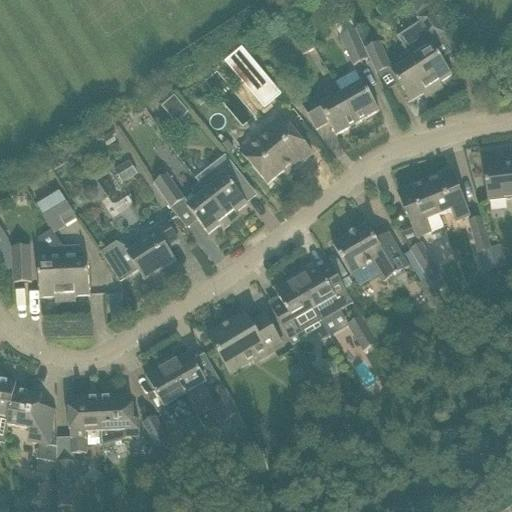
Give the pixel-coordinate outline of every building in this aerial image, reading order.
[(403,48),(411,60),(412,60),(434,94),(442,89),(439,84),(452,76),(430,43),(444,34),(423,1),(412,8),(418,19),(417,20),(426,34),(403,48)] [(352,68),(369,60),(365,50),(364,50),(355,30),(339,38),(352,68)] [(296,47),(302,57),(314,50),(308,40),(296,47)] [(369,60),(376,76),(391,69),(380,43),(365,50),(369,60)] [(412,60),(411,60),(391,74),(410,103),(422,95),(425,100),(434,94),(412,60)] [(334,84),(340,95),(357,124),(379,112),(356,72),(334,84)] [(266,79),(249,92),(264,110),(281,96),(266,79)] [(357,124),(340,95),(319,107),(315,99),(301,106),(316,132),(328,125),(335,137),(357,124)] [(162,107),(176,124),(188,114),(175,97),(162,107)] [(263,132),(266,135),(259,142),(256,138),(239,152),(267,186),(284,172),(287,176),(312,155),(280,117),(263,132)] [(112,133),(102,140),(106,147),(114,142),(111,137),(114,135),(112,133)] [(227,142),(222,146),(229,153),(233,150),(227,142)] [(216,173),(201,186),(230,225),(239,218),(236,214),(246,205),(234,190),(243,183),(235,174),(234,174),(222,160),(212,169),(216,173)] [(113,172),(122,185),(136,176),(128,162),(113,172)] [(511,164),(484,167),(488,203),(511,200),(511,164)] [(450,173),(424,183),(439,219),(450,214),(455,225),(469,219),(450,173)] [(230,225),(201,186),(200,187),(199,186),(183,199),(166,175),(154,184),(171,210),(182,202),(196,220),(208,236),(219,227),(222,231),(230,225)] [(439,219),(424,183),(399,194),(418,241),(431,235),(431,233),(443,228),(439,219)] [(36,207),(54,236),(77,222),(59,193),(36,207)] [(468,223),(477,256),(491,252),(481,219),(468,223)] [(100,254),(109,267),(120,284),(138,272),(144,282),(175,262),(166,250),(178,242),(165,222),(145,235),(149,240),(129,253),(128,250),(116,244),(100,254)] [(332,246),(342,263),(351,278),(353,277),(360,288),(378,277),(383,285),(409,269),(388,235),(376,242),(367,226),(332,246)] [(409,252),(427,282),(439,274),(421,244),(409,252)] [(63,264),(63,249),(61,245),(47,254),(38,254),(40,299),(55,298),(55,304),(65,303),(63,264)] [(10,249),(11,269),(12,285),(32,284),(31,248),(10,249)] [(79,248),(63,249),(63,264),(65,303),(76,303),(75,297),(90,297),(88,263),(85,263),(84,257),(79,248)] [(303,272),(294,277),(321,323),(353,305),(330,266),(320,272),(318,269),(306,276),(303,272)] [(321,323),(294,277),(285,282),(288,287),(276,294),(281,304),(271,310),(289,342),(321,323)] [(208,338),(218,355),(231,377),(256,362),(258,365),(284,349),(264,318),(251,326),(245,316),(208,338)] [(347,327),(363,354),(376,346),(360,319),(347,327)] [(174,357),(165,362),(185,398),(207,385),(199,372),(189,354),(177,362),(174,357)] [(159,372),(147,379),(155,393),(148,397),(157,413),(157,414),(158,414),(165,427),(175,421),(179,428),(197,417),(185,398),(165,362),(157,367),(159,372)] [(301,368),(290,375),(296,385),(307,378),(301,368)] [(0,419),(9,421),(14,392),(15,392),(16,385),(15,385),(0,382),(0,419)] [(207,395),(223,423),(239,414),(223,387),(207,395)] [(315,388),(302,394),(314,415),(326,409),(315,388)] [(9,421),(7,428),(29,432),(27,444),(39,446),(57,450),(57,432),(56,412),(40,410),(42,397),(15,392),(14,392),(9,421)] [(127,398),(99,400),(101,435),(102,447),(126,440),(140,440),(139,422),(134,422),(133,408),(128,408),(127,398)] [(101,435),(99,400),(69,401),(71,456),(86,455),(86,436),(101,435)] [(159,455),(155,457),(147,462),(158,481),(166,477),(171,485),(187,473),(155,418),(142,425),(159,455)] [(196,443),(202,453),(216,445),(211,435),(196,443)] [(56,464),(56,511),(69,511),(70,510),(76,509),(76,464),(56,464)] [(182,478),(173,485),(178,493),(188,486),(182,478)]
